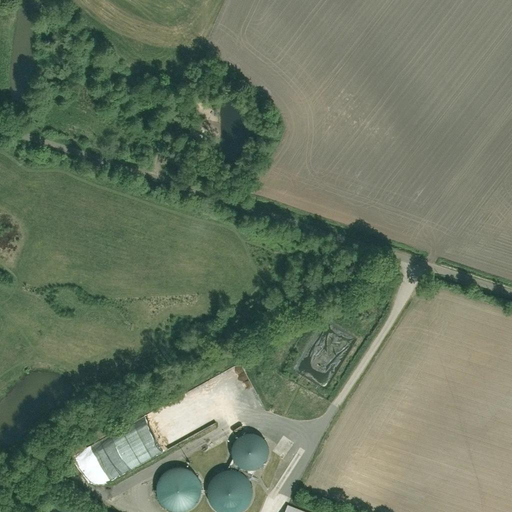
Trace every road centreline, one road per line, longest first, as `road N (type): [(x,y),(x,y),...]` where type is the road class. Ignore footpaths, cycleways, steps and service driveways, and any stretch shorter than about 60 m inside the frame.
road 1 (residential): [(511,296),(0,131)]
road 2 (unknown): [(166,511),(146,501),(141,478),(212,428),(257,413),(324,429)]
